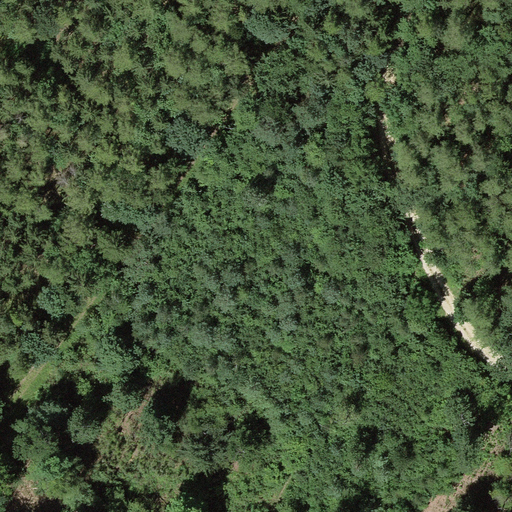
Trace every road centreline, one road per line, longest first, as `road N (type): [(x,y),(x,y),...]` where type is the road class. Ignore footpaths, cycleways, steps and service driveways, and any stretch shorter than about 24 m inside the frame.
road 1 (track): [(0,425),(323,0)]
road 2 (track): [(511,371),(454,313),(417,224),(395,81),(423,0)]
